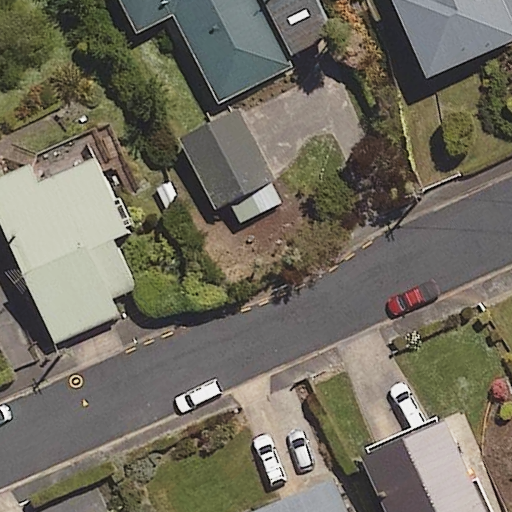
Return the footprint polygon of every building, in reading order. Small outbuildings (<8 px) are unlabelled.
[(293,65),(259,0),(126,0),(142,30),(178,12),(224,101),(293,65)] [(316,0),(271,0),(297,53),(334,35),(316,0)] [(511,0),(400,0),(433,75),(511,39),(511,0)] [(273,180),(241,111),(186,137),(218,206),(273,180)] [(135,228),(96,136),(0,177),(0,204),(58,341),(122,314),(114,296),(139,285),(118,236),(135,228)] [(489,511),(449,415),(367,450),(393,511),(489,511)] [(350,511),(337,477),(252,511),(350,511)]
